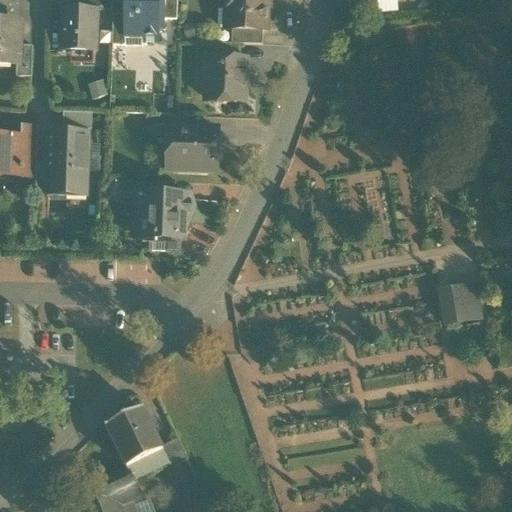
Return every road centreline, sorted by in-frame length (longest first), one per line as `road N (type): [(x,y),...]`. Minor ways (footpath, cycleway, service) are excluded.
road 1 (residential): [(321,0),(282,137),(230,250),(182,318)]
road 2 (residential): [(0,501),(33,483),(182,318)]
